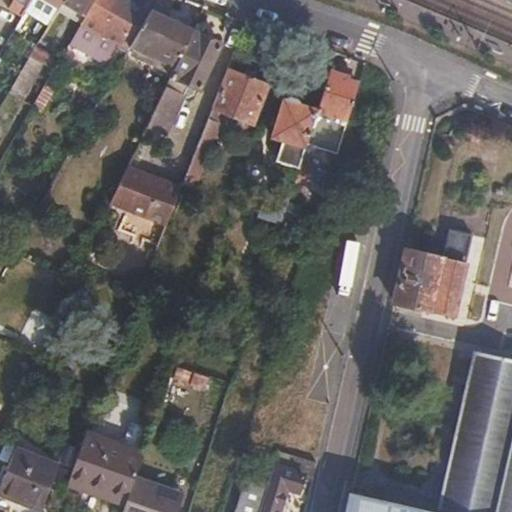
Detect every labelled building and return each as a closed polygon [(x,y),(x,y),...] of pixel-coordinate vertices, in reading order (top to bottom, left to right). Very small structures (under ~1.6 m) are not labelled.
[(23,19),(20,25),(28,30),(30,31),(44,7),(57,14),(58,12),(61,7),(49,0),(34,0),(29,10),(23,19)] [(88,16),(97,0),(65,0),(64,2),(88,16)] [(121,44),(130,49),(156,0),(139,0),(138,4),(129,0),(97,0),(88,16),(83,26),(98,35),(120,46),(121,44)] [(156,0),(130,49),(174,73),(195,30),(166,14),(173,0),(156,0)] [(61,7),(58,12),(83,26),(88,16),(64,2),(61,7)] [(23,19),(29,10),(17,3),(11,11),(23,19)] [(51,25),(45,21),(36,35),(43,39),(51,25)] [(28,30),(20,25),(0,57),(0,58),(9,64),(28,30)] [(195,30),(174,73),(154,116),(173,125),(185,98),(191,100),(193,98),(197,91),(200,91),(222,44),(195,30)] [(120,46),(98,35),(89,51),(111,63),(120,46)] [(63,63),(37,49),(32,58),(46,66),(57,72),(63,63)] [(46,66),(32,58),(10,95),(24,103),(46,66)] [(347,76),(330,70),(318,109),(349,120),(360,84),(346,79),(347,76)] [(267,86),(228,71),(213,110),(224,114),(254,125),(267,86)] [(299,169),(302,161),(308,141),(311,132),(313,127),(317,112),(283,100),(271,138),(283,142),(281,149),(283,150),(279,162),(299,169)] [(224,114),(213,110),(185,183),(196,188),(224,114)] [(173,125),(154,116),(149,127),(168,135),(173,125)] [(313,127),(311,132),(325,136),(327,130),(313,127)] [(322,146),(325,136),(311,132),(308,141),(322,146)] [(317,166),(302,161),(299,169),(296,178),(311,182),(317,166)] [(147,174),(131,166),(115,201),(132,210),(168,227),(177,202),(181,191),(147,174)] [(261,218),(281,224),(284,216),(291,195),(280,191),(274,196),(268,194),(261,218)] [(261,218),(268,194),(267,194),(259,217),(261,218)] [(284,216),(281,224),(280,227),(285,228),(288,217),(284,216)] [(474,235),(449,228),(441,258),(406,250),(394,302),(455,314),(474,235)] [(90,252),(80,248),(74,261),(85,265),(90,252)] [(511,511),(511,360),(473,351),(436,511),(427,511),(405,507),(408,493),(385,489),(382,502),(364,499),(349,496),(345,511),(511,511)] [(87,485),(128,499),(136,476),(145,451),(89,431),(67,485),(85,492),(87,485)] [(279,451),(267,488),(259,511),(279,511),(287,489),(300,491),(305,474),(313,478),(316,461),(279,451)] [(39,511),(58,470),(16,452),(0,489),(0,498),(31,511),(39,511)] [(177,511),(185,494),(136,476),(128,499),(125,507),(123,511),(177,511)] [(237,511),(259,511),(267,488),(247,482),(237,511)] [(128,499),(87,485),(85,492),(125,507),(128,499)] [(366,491),(352,488),(349,496),(364,499),(366,491)]
